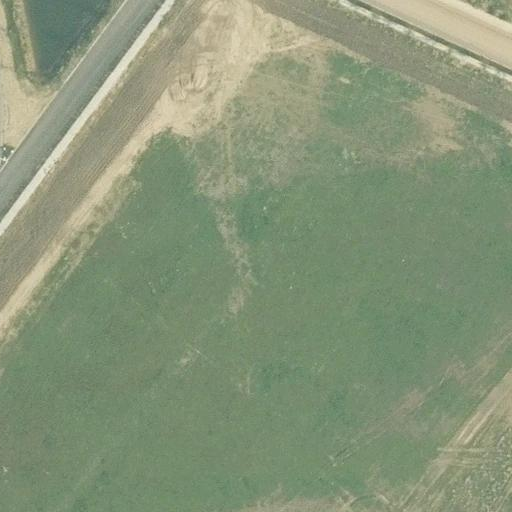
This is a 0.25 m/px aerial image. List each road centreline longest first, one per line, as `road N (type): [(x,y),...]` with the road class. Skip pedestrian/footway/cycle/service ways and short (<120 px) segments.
road 1 (unclassified): [(0,197),(153,0)]
road 2 (unclassified): [(387,0),(511,56)]
